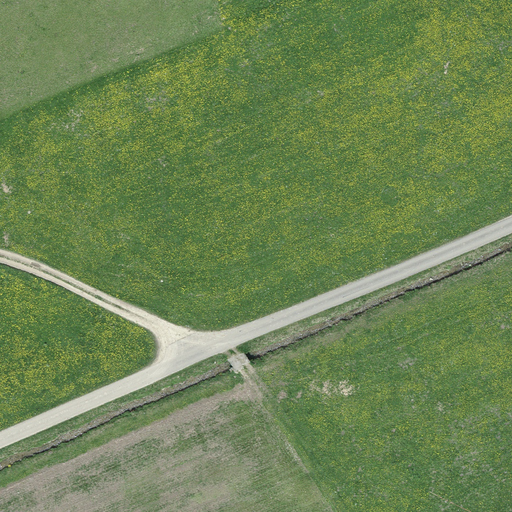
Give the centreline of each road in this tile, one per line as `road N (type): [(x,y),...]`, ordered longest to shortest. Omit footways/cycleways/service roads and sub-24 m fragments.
road 1 (unclassified): [(0,439),(511,225)]
road 2 (track): [(198,353),(137,315),(0,266)]
